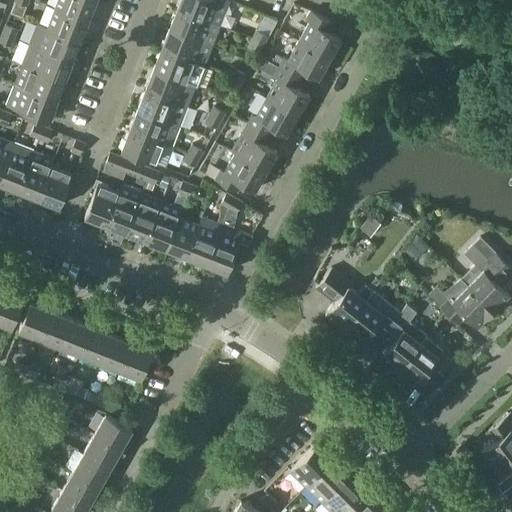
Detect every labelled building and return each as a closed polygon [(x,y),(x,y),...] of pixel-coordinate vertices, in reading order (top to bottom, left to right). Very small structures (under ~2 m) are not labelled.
[(88,20),(96,1),(94,0),(58,0),(55,7),(88,20)] [(180,0),(177,8),(220,25),(229,0),(180,0)] [(80,40),(88,20),(55,7),(47,27),(80,40)] [(220,25),(177,8),(169,28),(212,45),(220,25)] [(298,39),(329,57),(340,37),(328,31),(333,22),(310,9),(305,19),(308,21),(298,39)] [(6,24),(2,33),(14,37),(17,28),(6,24)] [(73,60),(80,40),(47,27),(39,24),(31,44),(40,47),(73,60)] [(204,64),(212,45),(169,28),(162,48),(204,64)] [(257,30),(253,38),(263,44),(268,36),(257,30)] [(0,39),(0,41),(11,46),(14,37),(2,33),(0,39)] [(248,46),(259,52),(263,44),(253,38),(248,46)] [(318,77),(329,57),(298,39),(287,58),(284,56),(278,65),(301,78),(306,70),(318,77)] [(23,64),(32,68),(65,80),(73,60),(40,47),(31,44),(23,64)] [(154,68),(195,84),(198,85),(206,65),(204,64),(162,48),(154,68)] [(258,66),(263,69),(268,60),(263,57),(258,66)] [(15,84),(24,88),(57,100),(65,80),(32,68),(23,64),(15,84)] [(226,72),(232,75),(236,68),(230,65),(226,72)] [(301,78),(278,65),(273,75),(277,77),(266,95),(298,113),(308,94),(296,87),(301,78)] [(187,105),(195,84),(154,68),(146,88),(187,105)] [(236,68),(232,75),(242,81),(246,74),(236,68)] [(227,84),(237,90),(242,81),(232,75),(227,84)] [(7,105),(49,121),(57,100),(24,88),(15,84),(7,105)] [(138,108),(180,125),(187,105),(146,88),(138,108)] [(286,133),(298,113),(266,95),(255,114),(252,112),(246,121),(269,134),(274,126),(286,133)] [(214,106),(210,114),(220,120),(225,112),(214,106)] [(130,128),(163,141),(172,145),(180,125),(138,108),(130,128)] [(23,118),(4,110),(0,120),(0,121),(8,125),(9,120),(21,124),(23,118)] [(205,122),(216,128),(220,120),(210,114),(205,122)] [(264,143),(269,134),(246,121),(241,131),(244,133),(234,152),(266,170),(277,150),(264,143)] [(31,134),(39,137),(44,126),(35,123),(31,134)] [(52,129),(44,126),(39,137),(48,140),(52,129)] [(163,141),(130,128),(122,150),(154,163),(163,141)] [(0,179),(15,141),(0,135),(0,179)] [(80,153),(85,142),(76,139),(72,150),(80,153)] [(35,149),(15,141),(0,179),(0,182),(19,190),(35,149)] [(192,144),(188,151),(199,157),(203,150),(192,144)] [(54,157),(35,149),(19,190),(39,198),(52,165),(51,165),(54,157)] [(183,160),(194,166),(199,157),(188,151),(183,160)] [(106,164),(126,171),(130,160),(110,152),(106,164)] [(214,178),(237,191),(242,183),(254,190),(266,170),(234,152),(223,171),(220,169),(214,178)] [(72,173),(52,165),(39,198),(59,206),(72,173)] [(138,176),(146,179),(151,168),(142,165),(138,176)] [(160,172),(151,168),(146,179),(155,183),(160,172)] [(170,177),(164,174),(160,184),(167,186),(170,177)] [(135,181),(144,185),(146,179),(138,176),(137,176),(135,181)] [(178,192),(186,195),(191,184),(183,181),(178,192)] [(98,183),(85,216),(106,225),(118,192),(98,183)] [(139,199),(142,191),(122,183),(118,192),(106,225),(126,232),(139,199)] [(200,187),(191,184),(186,195),(195,199),(200,187)] [(142,191),(139,199),(126,232),(145,240),(162,199),(142,191)] [(220,203),(228,208),(234,197),(226,193),(220,203)] [(242,202),(234,197),(228,208),(237,212),(242,202)] [(162,199),(145,240),(165,248),(178,215),(182,207),(162,199)] [(370,234),(380,221),(370,213),(360,226),(370,234)] [(199,223),(178,215),(165,248),(186,256),(199,223)] [(219,231),(206,264),(227,272),(240,240),(247,243),(253,233),(222,221),(219,231)] [(219,231),(199,223),(186,256),(206,264),(219,231)] [(405,249),(414,259),(429,245),(417,233),(405,249)] [(467,285),(493,311),(509,294),(501,286),(511,275),(511,268),(480,236),(464,252),(475,263),(461,277),(460,278),(467,285)] [(315,287),(334,302),(325,315),(342,328),(366,298),(373,289),(380,280),(376,276),(368,286),(365,284),(358,292),(349,285),(352,282),(332,266),(315,287)] [(431,296),(431,297),(457,324),(466,315),(477,326),(493,311),(467,285),(460,278),(443,290),(440,288),(437,285),(429,294),(431,296)] [(14,290),(4,285),(0,294),(0,321),(12,326),(23,299),(12,294),(14,290)] [(373,289),(366,298),(342,328),(361,343),(370,330),(380,338),(397,317),(400,311),(373,289)] [(19,329),(40,337),(53,304),(43,300),(40,305),(30,301),(19,329)] [(379,358),(397,372),(426,335),(408,322),(417,311),(407,303),(400,311),(397,317),(380,338),(389,345),(379,358)] [(63,308),(53,304),(40,337),(60,345),(71,317),(61,313),(63,308)] [(60,345),(80,353),(91,325),(71,317),(60,345)] [(111,333),(91,325),(80,353),(100,361),(111,333)] [(100,361),(120,369),(133,335),(127,333),(124,338),(111,333),(100,361)] [(144,339),(133,335),(120,369),(142,377),(152,349),(142,345),(144,339)] [(444,350),(426,335),(397,372),(416,386),(425,374),(435,381),(452,360),(442,352),(444,350)] [(28,366),(28,367),(25,374),(37,379),(44,362),(32,358),(28,366)] [(28,367),(28,366),(16,362),(13,370),(25,374),(28,367)] [(66,373),(59,370),(56,378),(63,380),(66,373)] [(71,376),(68,382),(81,387),(83,381),(71,376)] [(68,382),(56,378),(53,385),(65,390),(68,382)] [(81,387),(68,382),(65,390),(78,395),(81,387)] [(97,393),(96,394),(109,398),(111,391),(99,386),(97,393)] [(109,398),(96,394),(93,401),(106,406),(109,398)] [(121,403),(109,398),(106,406),(118,411),(121,403)] [(61,399),(54,412),(62,416),(69,403),(61,399)] [(56,426),(62,416),(54,412),(49,422),(56,426)] [(106,413),(94,434),(125,451),(131,441),(126,438),(132,428),(106,413)] [(495,469),(511,455),(511,430),(510,429),(511,427),(511,423),(506,416),(486,432),(494,441),(481,451),(495,469)] [(120,460),(125,451),(94,434),(83,452),(110,467),(115,457),(120,460)] [(48,441),(40,437),(34,448),(41,452),(48,441)] [(290,470),(306,485),(331,460),(315,444),(290,470)] [(83,452),(73,471),(99,486),(110,467),(83,452)] [(23,468),(30,472),(37,460),(29,455),(23,468)] [(511,455),(495,469),(509,486),(511,484),(511,455)] [(306,485),(322,500),(347,475),(331,460),(306,485)] [(30,472),(23,468),(17,478),(25,482),(30,472)] [(94,495),(99,486),(73,471),(62,490),(93,507),(99,497),(94,495)] [(322,500),(333,511),(341,511),(363,490),(347,475),(322,500)] [(90,511),(93,507),(62,490),(51,509),(56,511),(90,511)] [(341,511),(370,511),(378,505),(363,490),(341,511)] [(30,511),(34,505),(9,492),(0,509),(6,511),(30,511)] [(276,501),(268,493),(261,500),(270,508),(276,501)] [(261,511),(241,500),(234,511),(261,511)]
